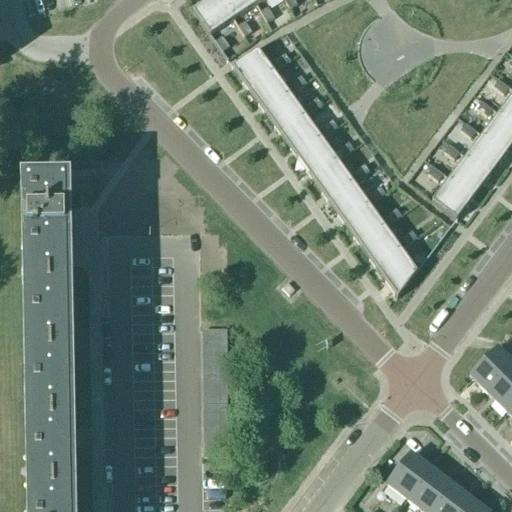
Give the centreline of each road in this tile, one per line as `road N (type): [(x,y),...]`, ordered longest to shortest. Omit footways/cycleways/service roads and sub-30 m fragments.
road 1 (residential): [(415,386),(110,78),(101,56),(105,31),(139,0)]
road 2 (unclassified): [(415,386),(511,252)]
road 3 (unclassified): [(317,511),(415,386)]
road 4 (unclassified): [(511,481),(415,386)]
